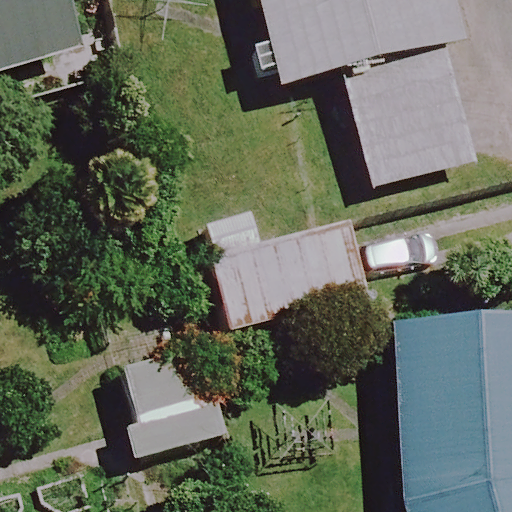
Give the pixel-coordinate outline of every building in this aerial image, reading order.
[(0,0),(0,93),(64,74),(41,0),(0,0)] [(444,0),(229,0),(249,90),(455,45),(444,0)] [(355,318),(339,229),(199,254),(215,344),(355,318)] [(511,511),(511,336),(390,340),(388,511),(511,511)] [(203,462),(188,362),(113,373),(128,473),(203,462)]
